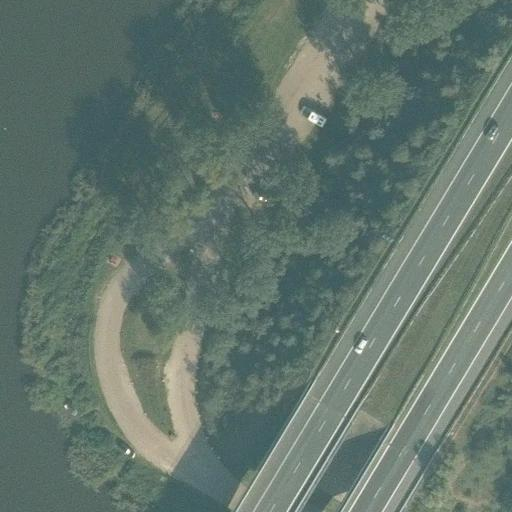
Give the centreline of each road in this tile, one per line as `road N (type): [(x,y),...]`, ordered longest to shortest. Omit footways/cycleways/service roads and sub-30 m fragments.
road 1 (motorway): [(511,110),(269,511)]
road 2 (motorway): [(365,511),(511,269)]
